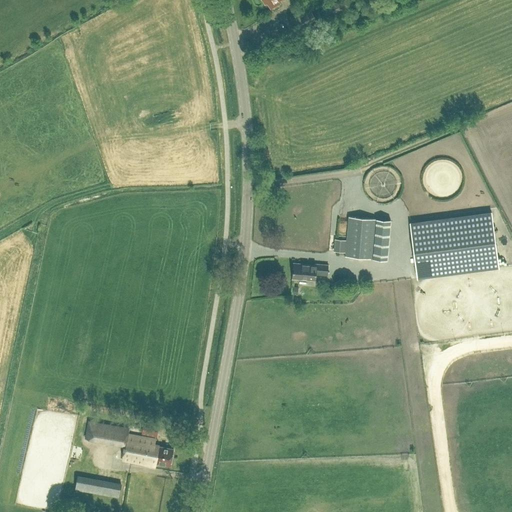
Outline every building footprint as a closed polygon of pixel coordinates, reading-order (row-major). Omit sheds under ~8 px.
[(270,8),(280,3),(279,0),(263,0),(265,2),(266,2),(270,8)] [(327,18),(351,6),(347,0),(338,0),(322,8),(327,18)] [(301,10),(289,16),(296,29),(308,22),(301,10)] [(347,182),(336,184),(338,194),(349,192),(347,182)] [(410,222),(417,278),(498,267),(491,211),(410,222)] [(376,218),(349,216),(345,256),(373,258),(376,218)] [(390,219),(376,218),(373,258),(387,259),(390,219)] [(343,249),(345,237),(335,236),(333,248),(343,249)] [(316,264),(316,265),(294,263),(292,277),(315,279),(316,272),(327,273),(328,265),(316,264)] [(170,465),(174,448),(154,444),(155,438),(128,433),(129,428),(89,420),(86,437),(125,444),(122,459),(155,466),(156,462),(170,465)] [(144,425),(144,436),(161,436),(161,425),(144,425)]
